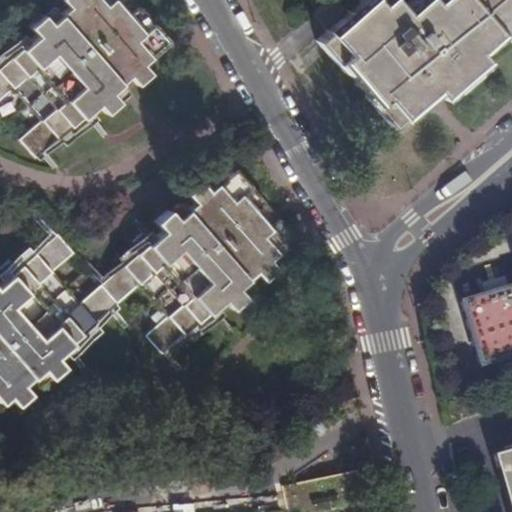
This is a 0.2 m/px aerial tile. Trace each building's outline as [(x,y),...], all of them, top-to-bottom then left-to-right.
[(62,0),(69,8),(50,25),(43,16),(30,27),(37,36),(28,44),(21,35),(7,46),(15,55),(7,62),(13,69),(7,75),(1,68),(0,68),(0,100),(13,90),(41,122),(20,140),(35,159),(60,136),(54,129),(61,123),(67,130),(75,124),(83,133),(96,121),(88,112),(97,105),(104,113),(118,101),(110,93),(129,77),(137,85),(150,73),(143,65),(150,58),(144,51),(151,46),(157,52),(169,42),(153,25),(143,33),(114,1),(114,0),(62,0)] [(346,58),(354,70),(350,74),(369,95),(373,91),(382,102),(377,107),(396,129),(417,111),(426,103),(435,96),(442,104),(445,101),(468,81),(463,75),(474,66),(477,69),(488,59),(481,51),(502,33),(504,36),(511,29),(511,0),(419,0),(419,1),(421,4),(411,13),(399,0),(383,0),(382,2),(380,0),(367,0),(320,42),(339,64),(342,62),(346,58)] [(295,237),(278,218),(268,228),(239,196),(250,186),(234,168),(223,177),(222,179),(228,185),(222,191),(215,184),(207,191),(199,182),(186,194),(194,202),(176,219),(167,210),(154,222),(162,231),(153,238),(145,229),(132,241),(140,250),(132,256),(138,264),(132,270),(125,262),(100,285),(114,302),(116,305),(139,284),(167,316),(146,334),(145,335),(161,353),(186,331),(180,324),(187,319),(192,325),(201,319),(209,328),(222,317),(214,307),(222,300),(231,309),(244,297),(236,288),(255,271),(263,281),(276,269),(268,260),(276,253),(270,245),(276,240),(283,247),(295,237)] [(49,378),(62,367),(55,358),(64,350),(72,359),(85,348),(77,338),(85,332),(79,324),(86,319),(92,326),(116,305),(114,302),(100,285),(79,303),(50,270),(72,252),(56,234),(31,256),(37,263),(30,269),(24,262),(17,268),(9,260),(0,267),(0,276),(3,281),(0,283),(0,403),(2,405),(9,399),(17,406),(30,395),(23,386),(42,370),(49,378)] [(511,288),(459,304),(478,366),(511,355),(511,288)] [(50,378),(62,368),(62,367),(49,378),(50,378)] [(31,396),(30,395),(17,406),(18,407),(31,396)] [(511,454),(499,459),(511,503),(511,454)] [(376,484),(371,461),(357,465),(362,487),(376,484)] [(365,511),(363,500),(350,503),(352,511),(365,511)]
